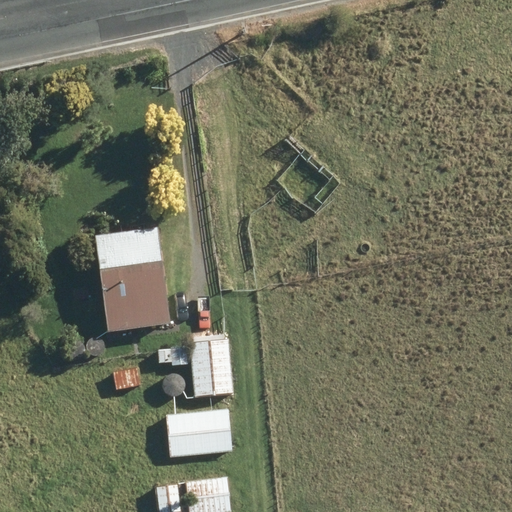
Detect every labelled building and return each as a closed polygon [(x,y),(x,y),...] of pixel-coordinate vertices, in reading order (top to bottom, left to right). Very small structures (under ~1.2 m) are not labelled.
[(174,324),(162,223),(99,231),(111,331),(174,324)] [(235,394),(230,334),(193,337),(198,397),(235,394)] [(233,407),(167,413),(171,458),(237,453),(233,407)] [(192,477),(193,511),(235,511),(233,474),(192,477)] [(183,511),(181,480),(157,482),(159,511),(183,511)]
